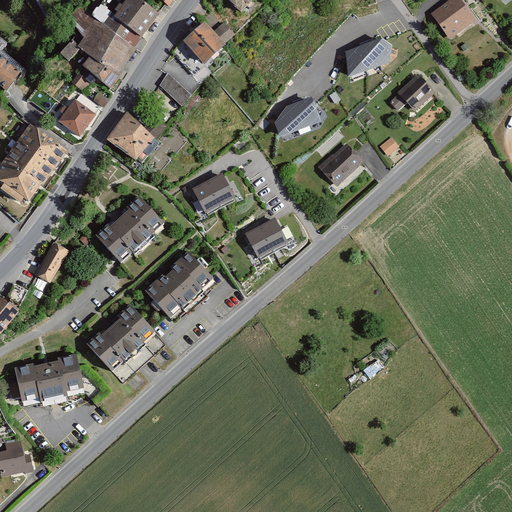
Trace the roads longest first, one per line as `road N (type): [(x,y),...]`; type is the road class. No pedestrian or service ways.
road 1 (residential): [(25,511),(511,74)]
road 2 (primary): [(188,0),(59,199),(0,272)]
